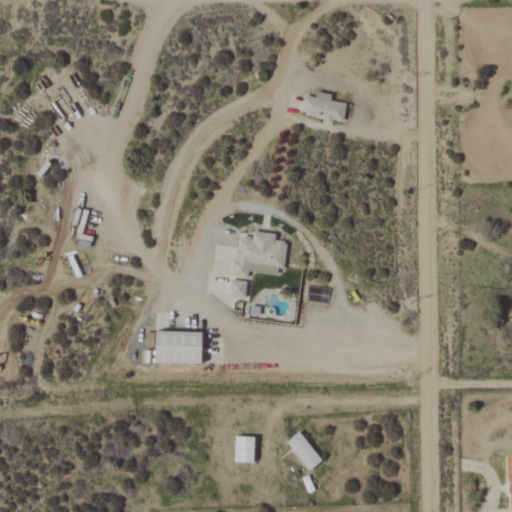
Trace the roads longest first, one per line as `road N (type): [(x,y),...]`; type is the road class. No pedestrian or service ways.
road 1 (track): [(427,349),(265,334),(225,322),(203,300),(195,276),(204,239),(220,210),(260,207),(279,210),(314,240),(341,288),(346,341)]
road 2 (residential): [(429,511),(426,0)]
road 3 (track): [(146,263),(177,161),(209,126),(272,91),(305,27),(329,0)]
road 4 (track): [(426,94),(488,96),(493,51),(511,36),(505,149),(488,96)]
road 5 (track): [(168,0),(108,141),(110,183),(136,249)]
road 6 (track): [(429,399),(288,404),(271,417),(273,471)]
